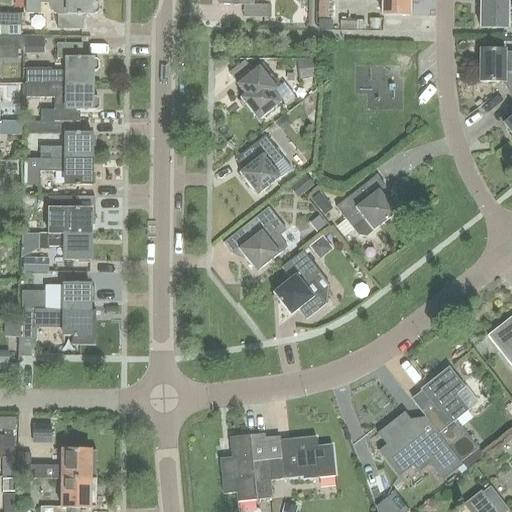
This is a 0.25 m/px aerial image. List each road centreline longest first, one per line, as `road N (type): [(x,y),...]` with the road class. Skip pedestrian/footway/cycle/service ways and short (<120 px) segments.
road 1 (unclassified): [(162,399),(165,0)]
road 2 (residential): [(162,399),(295,387),(341,373),(389,346),(511,248)]
road 3 (residential): [(511,235),(467,175),(449,132),(442,0)]
road 4 (residential): [(0,396),(162,399)]
